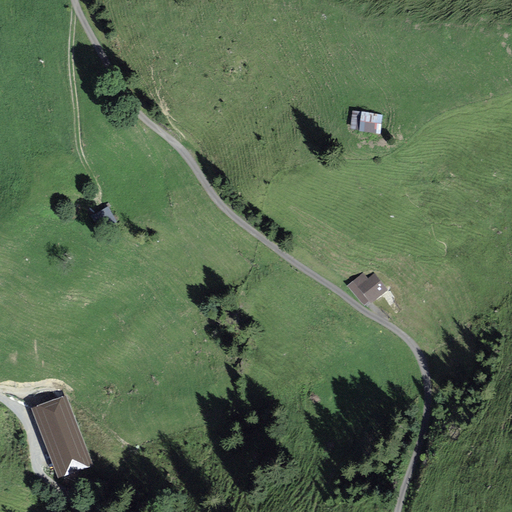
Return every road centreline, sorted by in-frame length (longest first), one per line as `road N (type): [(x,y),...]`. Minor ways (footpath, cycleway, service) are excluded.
road 1 (track): [(403,511),(424,426),(410,354),(228,217),(122,98),(75,0)]
road 2 (track): [(74,511),(38,469),(25,419),(0,397)]
